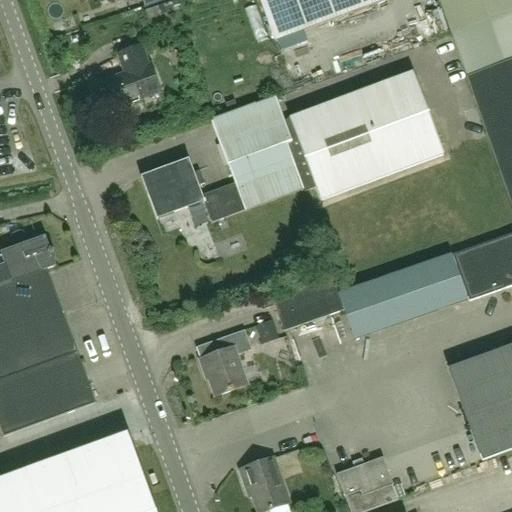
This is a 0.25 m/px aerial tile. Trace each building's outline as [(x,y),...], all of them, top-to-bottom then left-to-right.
[(167,0),(141,0),(144,8),(167,0)] [(258,0),(274,42),(387,0),(386,0),(258,0)] [(511,0),(439,0),(511,207),(511,0)] [(125,74),(106,81),(117,109),(161,92),(150,64),(149,64),(142,46),(118,55),(125,74)] [(232,186),(201,197),(204,203),(212,225),(303,192),(304,194),(314,190),(320,203),(443,157),(413,75),(283,123),(275,102),(274,99),(209,123),(232,186)] [(204,203),(201,197),(198,187),(203,185),(199,172),(193,174),(188,160),(140,178),(156,221),(204,203)] [(511,235),(451,257),(338,295),(332,278),(271,299),(283,333),(344,312),(354,341),(511,286),(511,235)] [(0,431),(3,439),(95,405),(78,360),(62,316),(46,271),(55,268),(51,256),(53,252),(49,250),(44,238),(0,254),(0,255),(4,267),(0,268),(0,431)] [(291,266),(316,272),(319,257),(296,251),(291,266)] [(206,372),(215,398),(245,388),(235,357),(251,352),(244,332),(197,348),(201,360),(200,360),(204,373),(206,372)] [(511,346),(448,370),(481,462),(511,451),(511,346)] [(0,511),(156,511),(134,449),(114,440),(0,481),(0,511)] [(369,511),(397,501),(391,485),(389,479),(382,460),(337,477),(349,511),(369,511)] [(273,461),(240,472),(246,491),(249,490),(256,511),(269,511),(288,506),(273,461)]
